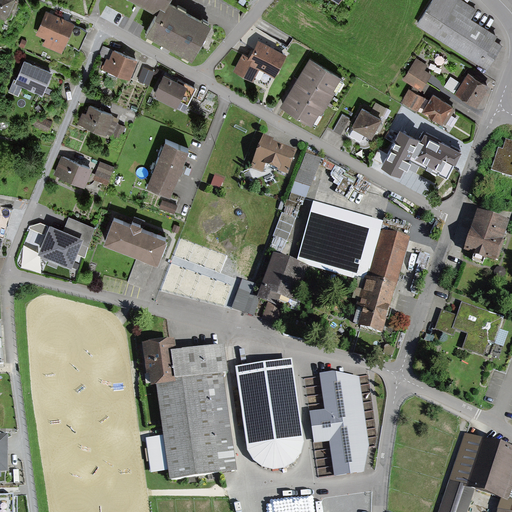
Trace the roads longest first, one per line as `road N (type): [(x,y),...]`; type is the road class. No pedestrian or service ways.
road 1 (residential): [(398,376),(6,274)]
road 2 (residential): [(200,77),(114,32),(98,35),(6,274)]
road 3 (residential): [(452,215),(200,77)]
road 4 (residential): [(6,274),(32,511)]
road 5 (residential): [(452,215),(398,376)]
road 6 (residential): [(398,376),(378,511)]
road 7 (residential): [(511,434),(398,376)]
